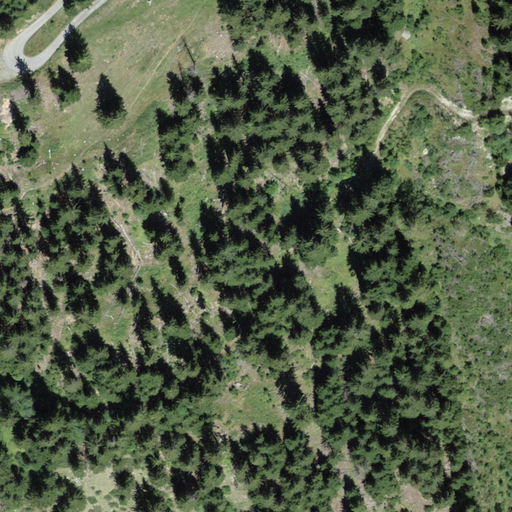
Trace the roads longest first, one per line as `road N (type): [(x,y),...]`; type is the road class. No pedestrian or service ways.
road 1 (track): [(0,382),(34,384),(98,406),(212,360),(372,159),(414,87),(465,115),(511,107)]
road 2 (track): [(30,31),(12,55),(33,64),(101,0)]
